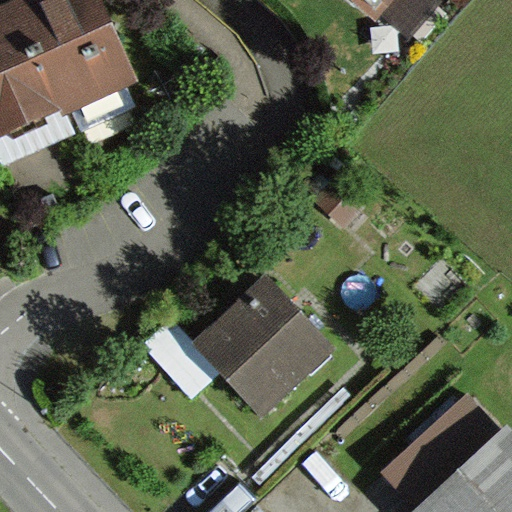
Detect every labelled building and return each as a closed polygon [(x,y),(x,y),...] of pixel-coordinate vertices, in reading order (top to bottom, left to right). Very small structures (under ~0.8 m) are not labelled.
[(24,0),(17,4),(70,119),(140,88),(98,0),(24,0)] [(342,0),(376,28),(399,0),(342,0)] [(0,11),(0,150),(70,119),(17,4),(0,11)] [(330,354),(270,286),(194,351),(256,419),(330,354)] [(511,511),(511,434),(472,393),(378,483),(406,511),(511,511)]
